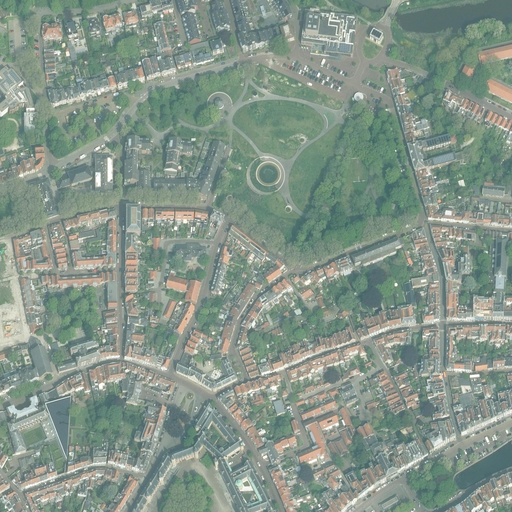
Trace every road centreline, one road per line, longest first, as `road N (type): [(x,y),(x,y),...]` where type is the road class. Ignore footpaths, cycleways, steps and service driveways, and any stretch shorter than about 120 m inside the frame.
road 1 (residential): [(46,116),(39,13),(127,0)]
road 2 (residential): [(168,376),(218,242)]
road 3 (residential): [(247,381),(232,349),(240,320),(296,267)]
road 4 (residential): [(431,461),(368,340)]
road 5 (residential): [(296,267),(423,222)]
road 6 (residential): [(20,494),(93,468),(146,479)]
road 7 (residential): [(423,222),(388,100)]
